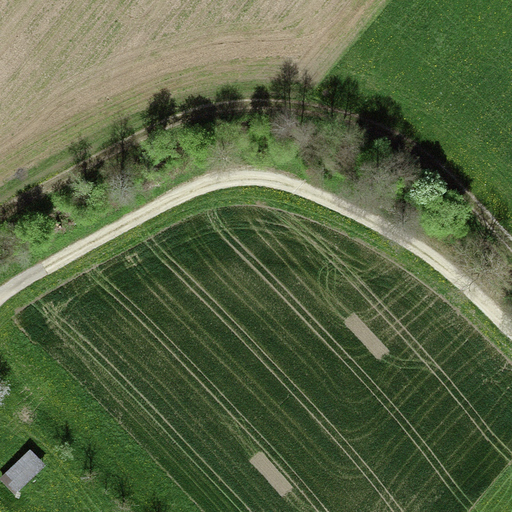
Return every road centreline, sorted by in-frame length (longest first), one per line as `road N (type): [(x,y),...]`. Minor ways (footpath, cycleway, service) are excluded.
road 1 (track): [(511,329),(426,252),(309,187),(258,173),(222,178),(149,208),(0,295)]
road 2 (track): [(0,213),(194,110),(255,103),(340,114),(399,138),(511,248)]
